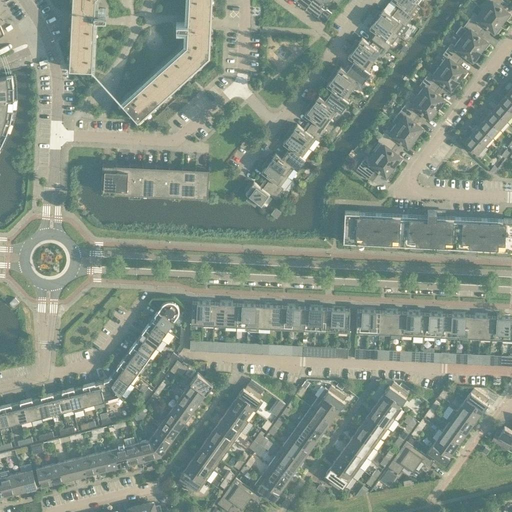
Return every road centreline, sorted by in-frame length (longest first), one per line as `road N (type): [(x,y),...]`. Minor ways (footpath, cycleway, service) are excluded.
road 1 (unclassified): [(72,271),(511,290)]
road 2 (unclassified): [(511,274),(73,252)]
road 3 (residential): [(511,372),(192,355)]
road 4 (residential): [(511,197),(404,187),(511,43)]
road 5 (residential): [(54,136),(177,139),(238,87)]
road 6 (residential): [(275,126),(370,0)]
road 7 (residential): [(44,377),(97,363),(147,294)]
